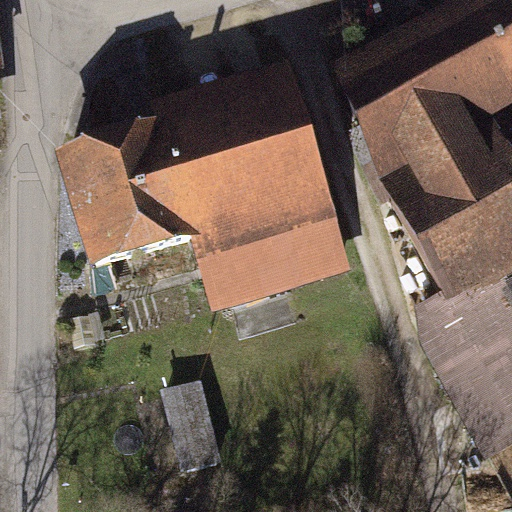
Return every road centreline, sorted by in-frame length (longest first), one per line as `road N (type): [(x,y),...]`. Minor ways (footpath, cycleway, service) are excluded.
road 1 (track): [(441,511),(383,267),(294,0)]
road 2 (tertiary): [(45,511),(41,34)]
road 3 (residential): [(41,34),(178,0)]
